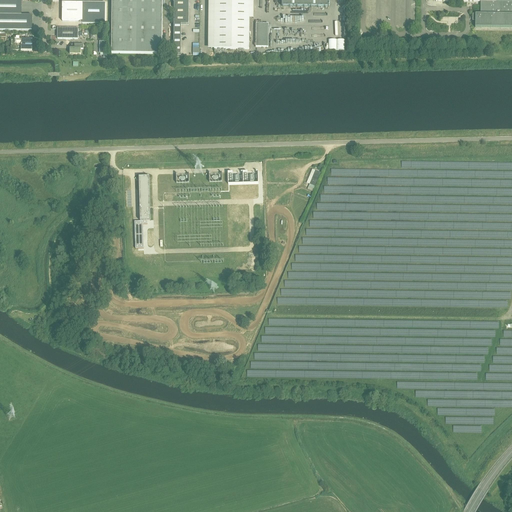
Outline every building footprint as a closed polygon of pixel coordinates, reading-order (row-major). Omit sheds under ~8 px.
[(0,0),(0,30),(31,31),(32,15),(21,15),(20,0),(0,0)] [(112,0),(111,54),(162,54),(162,0),(112,0)] [(214,0),(214,49),(249,50),(249,0),(214,0)] [(475,28),(511,28),(511,0),(435,0),(435,1),(481,2),(480,14),(475,14),(475,28)] [(62,3),(62,21),(83,22),(82,24),(105,24),(105,3),(83,3),(62,3)] [(256,47),(268,47),(269,24),(256,24),(256,47)] [(57,39),(78,39),(78,29),(57,29),(57,39)] [(10,45),(10,51),(31,51),(32,46),(32,40),(10,40),(10,45)] [(70,54),(81,55),(81,49),(83,49),(83,44),(74,44),(74,48),(70,48),(70,54)] [(316,171),(310,184),(315,186),(316,187),(321,173),(316,171)] [(209,173),(209,182),(222,182),(222,173),(209,173)] [(176,174),(176,183),(189,183),(189,174),(176,174)] [(139,177),(140,221),(151,221),(149,177),(139,177)]
